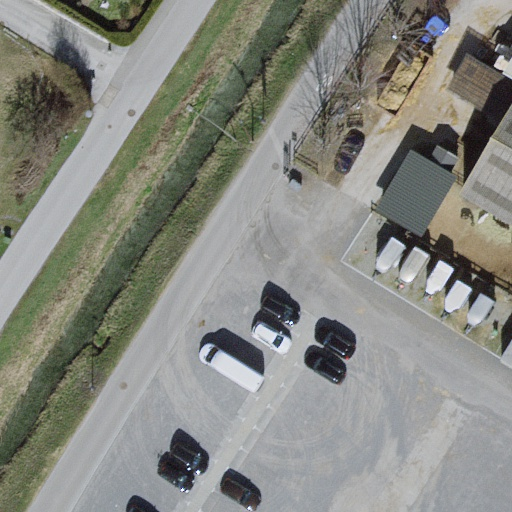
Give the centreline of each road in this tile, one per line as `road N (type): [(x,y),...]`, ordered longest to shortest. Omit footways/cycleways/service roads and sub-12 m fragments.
road 1 (unclassified): [(47,511),(369,0)]
road 2 (residential): [(135,92),(0,295)]
road 3 (residential): [(0,17),(135,92)]
